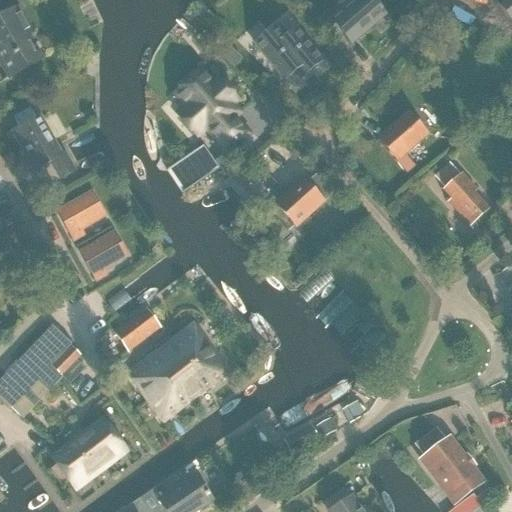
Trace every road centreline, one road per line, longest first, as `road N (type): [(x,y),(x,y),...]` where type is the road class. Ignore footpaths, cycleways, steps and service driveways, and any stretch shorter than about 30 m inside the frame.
road 1 (residential): [(0,356),(51,287),(49,258),(0,169)]
road 2 (residential): [(451,299),(316,147)]
road 3 (residential): [(250,511),(391,411)]
road 4 (residential): [(316,147),(419,22)]
road 5 (residential): [(462,390),(491,374),(498,353),(483,323),(451,299)]
road 6 (residential): [(391,411),(451,299)]
